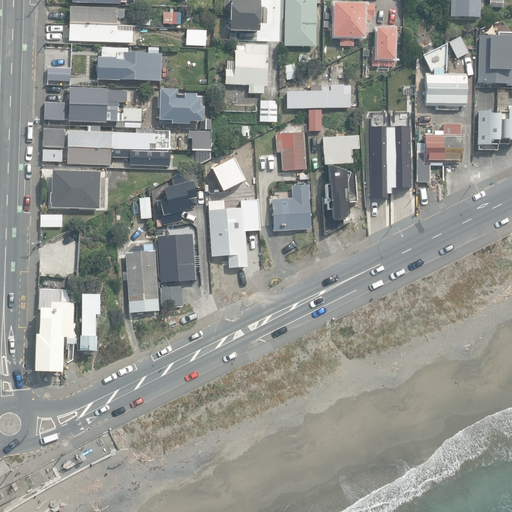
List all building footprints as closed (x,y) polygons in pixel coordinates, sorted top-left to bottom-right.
[(230,0),(229,31),(259,32),(259,0),(230,0)] [(284,0),(283,46),(315,47),(316,0),(284,0)] [(450,0),(450,16),(479,18),(479,0),(450,0)] [(490,0),(490,8),(503,8),(503,0),(490,0)] [(374,17),(374,5),(331,4),(331,14),(323,14),(323,20),(331,20),(331,16),(333,16),(333,25),(331,25),(330,37),(340,37),(340,46),(353,46),(353,38),(364,39),(364,33),(367,34),(367,22),(370,22),(370,17),(374,17)] [(69,7),(69,24),(89,25),(117,25),(117,18),(124,18),(124,11),(118,11),(117,11),(117,8),(89,8),(69,7)] [(161,12),(160,26),(178,27),(179,13),(161,12)] [(136,26),(117,25),(89,25),(69,24),(69,41),(89,42),(116,42),(117,41),(127,41),(127,37),(135,37),(136,26)] [(371,67),(394,67),(395,27),(381,26),(381,29),(376,29),(375,47),(372,47),(371,67)] [(186,45),(205,46),(205,40),(210,40),(210,31),(187,30),(186,38),(182,38),(182,43),(186,43),(186,45)] [(482,84),(511,86),(511,76),(511,36),(478,35),(477,83),(482,83),(482,84)] [(449,43),(456,58),(468,52),(460,37),(449,43)] [(424,104),(465,104),(465,74),(448,74),(446,43),(422,55),(432,74),(425,73),(424,104)] [(252,93),(263,94),(263,86),(266,86),(268,55),(267,55),(268,46),(245,45),(245,46),(236,46),(236,51),(235,51),(234,70),(225,69),(224,84),(253,86),(252,93)] [(97,80),(160,82),(161,54),(128,53),(128,49),(102,48),(101,57),(98,57),(97,80)] [(345,64),(337,64),(337,72),(345,73),(345,64)] [(47,80),(70,82),(70,68),(47,67),(47,80)] [(387,94),(397,114),(412,110),(411,87),(415,85),(407,68),(384,79),(390,92),(387,94)] [(287,92),(287,109),(351,108),(350,86),(330,86),(330,91),(287,92)] [(116,128),(136,128),(141,128),(142,110),(123,109),(123,114),(118,114),(118,111),(119,111),(119,103),(127,103),(127,92),(107,91),(107,89),(89,88),(69,88),(68,122),(90,123),(106,123),(106,122),(116,122),(116,128)] [(203,122),(204,122),(204,120),(205,107),(200,107),(200,98),(196,98),(196,94),(185,94),(185,95),(177,95),(177,90),(160,90),(159,120),(172,121),(172,124),(189,125),(189,122),(203,122)] [(260,121),(277,122),(277,101),(260,101),(260,121)] [(65,103),(44,103),(44,121),(65,122),(65,103)] [(478,150),(497,151),(497,141),(511,141),(511,108),(507,108),(507,110),(477,110),(477,145),(478,145),(478,150)] [(307,110),(308,131),(322,131),(321,110),(307,110)] [(395,180),(415,179),(414,126),(392,126),(391,115),(369,115),(370,169),(384,169),(384,177),(395,177),(395,180)] [(204,122),(203,122),(202,128),(210,128),(211,120),(204,120),(204,122)] [(415,182),(429,182),(429,166),(447,167),(448,161),(457,161),(457,155),(461,155),(462,137),(460,137),(460,124),(443,124),(442,131),(434,131),(434,135),(424,134),(424,144),(417,143),(415,182)] [(141,128),(136,128),(136,134),(100,133),(100,127),(90,127),(88,127),(88,132),(68,131),(68,136),(65,135),(65,130),(44,129),(43,147),(68,148),(90,149),(120,150),(149,151),(149,149),(169,150),(170,131),(154,130),(154,129),(141,128)] [(191,150),(210,151),(210,132),(189,131),(188,139),(191,139),(191,150)] [(281,152),(282,171),(306,169),(303,133),(276,135),(277,153),(281,152)] [(350,151),(357,151),(357,137),(323,137),(323,165),(351,165),(350,151)] [(42,161),(62,162),(62,150),(42,150),(42,161)] [(253,172),(253,154),(238,154),(238,173),(253,172)] [(355,176),(327,168),(331,228),(345,227),(344,219),(349,219),(348,206),(357,205),(355,176)] [(99,209),(100,172),(52,171),(51,193),(50,193),(50,204),(51,204),(51,208),(99,209)] [(309,173),(299,174),(300,182),(310,180),(309,173)] [(160,216),(163,226),(182,221),(180,212),(190,210),(189,208),(197,206),(195,198),(196,198),(192,182),(163,189),(166,199),(157,201),(159,211),(161,211),(162,215),(160,216)] [(256,203),(255,182),(247,182),(248,203),(256,203)] [(271,199),(272,231),(311,229),(309,200),(310,200),(309,185),(291,186),(291,198),(271,199)] [(139,198),(140,220),(151,219),(150,197),(139,198)] [(243,209),(208,211),(211,259),(227,258),(228,272),(247,270),(243,209)] [(41,228),(62,228),(62,215),(41,215),(41,228)] [(160,282),(196,280),(193,235),(157,237),(160,282)] [(130,312),(159,310),(156,250),(153,250),(153,244),(142,245),(143,252),(124,253),(130,312)] [(63,288),(77,289),(78,278),(64,277),(63,288)] [(91,290),(96,291),(96,282),(91,281),(87,281),(87,290),(91,290)] [(161,288),(162,307),(183,305),(181,286),(161,288)] [(34,371),(62,372),(63,347),(66,347),(67,337),(75,337),(76,323),(73,323),(74,302),(66,302),(66,291),(40,290),(38,335),(35,335),(34,371)] [(92,351),(97,351),(97,335),(95,335),(95,314),(100,314),(100,294),(91,294),(81,294),(81,335),(79,335),(79,336),(78,351),(92,351)]
